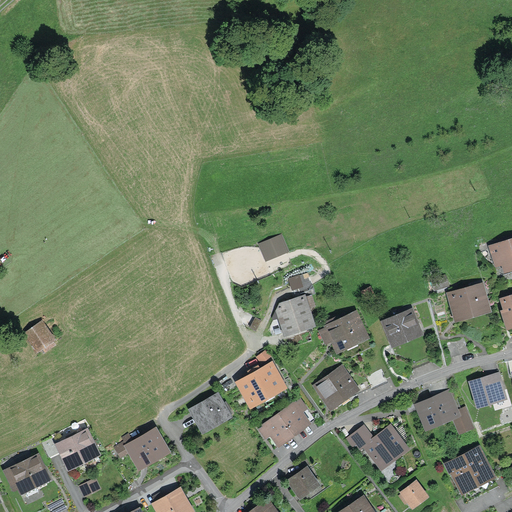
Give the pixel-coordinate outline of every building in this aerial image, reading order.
[(280,237),(261,245),(266,256),(280,250),(279,248),(284,246),(280,237)] [(511,271),(509,266),(511,264),(511,241),(492,248),(499,269),(501,269),(503,274),(511,271)] [(432,280),(434,289),(448,285),(445,276),(432,280)] [(458,316),(485,308),(479,288),(453,296),(458,316)] [(363,292),(366,298),(373,295),(370,289),(363,292)] [(277,306),(285,331),(312,322),(307,308),(314,305),(310,295),(277,306)] [(386,322),(394,342),(417,332),(410,313),(386,322)] [(339,347),(364,336),(354,315),(346,319),(344,314),(335,318),(327,322),(329,327),(321,331),(326,341),(334,338),(339,347)] [(41,324),(25,335),(36,350),(39,348),(42,353),(55,344),(41,324)] [(447,342),(451,356),(468,351),(464,337),(447,342)] [(257,357),(261,362),(269,356),(266,351),(257,357)] [(370,385),(372,389),(379,385),(373,373),(366,376),(364,373),(367,372),(364,364),(343,373),(341,370),(318,386),(331,404),(354,388),(356,392),(370,385)] [(471,382),(478,404),(504,396),(498,375),(500,374),(497,364),(482,368),(485,378),(471,382)] [(241,382),(252,401),(280,385),(270,366),(261,371),(258,366),(249,371),(252,377),(241,382)] [(387,382),(381,369),(373,373),(379,385),(387,382)] [(465,410),(461,409),(459,403),(460,403),(458,397),(454,398),(446,379),(432,384),(438,399),(420,406),(428,424),(452,414),(459,430),(471,425),(465,410)] [(209,426),(228,415),(217,395),(192,410),(198,421),(204,417),(209,426)] [(280,414),(292,431),(312,417),(300,400),(294,404),(280,414)] [(260,429),(272,446),(292,431),(280,414),(260,429)] [(394,450),(397,454),(406,447),(393,431),(387,436),(384,432),(374,440),(363,426),(347,438),(353,445),(356,442),(360,447),(364,443),(378,461),(376,463),(381,469),(389,463),(385,457),(394,450)] [(70,464),(95,452),(85,432),(60,445),(70,464)] [(144,461),(164,449),(154,432),(128,448),(135,459),(141,455),(144,461)] [(42,442),(49,456),(59,451),(52,437),(42,442)] [(466,494),(494,480),(477,449),(447,464),(451,471),(453,470),(466,494)] [(38,491),(33,482),(45,476),(36,458),(33,460),(28,450),(2,462),(12,482),(18,479),(27,496),(38,491)] [(291,481),(300,494),(316,483),(306,470),(291,481)] [(81,486),(85,494),(98,488),(94,479),(81,486)] [(409,499),(412,504),(424,495),(415,483),(399,495),(404,502),(409,499)] [(154,499),(161,511),(185,511),(189,510),(179,491),(166,499),(163,494),(154,499)] [(45,501),(50,511),(56,511),(66,507),(59,494),(45,501)] [(369,511),(362,501),(345,511),(369,511)] [(275,511),(274,510),(272,511),(266,503),(253,511),(275,511)]
